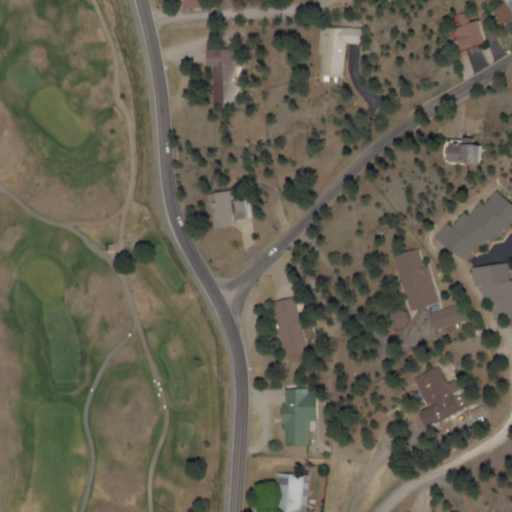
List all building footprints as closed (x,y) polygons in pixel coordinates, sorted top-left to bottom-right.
[(214,9),(213,0),(189,0),(190,10),(214,9)] [(495,41),(487,21),(479,24),(475,15),(459,21),(472,50),(495,41)] [(366,28),(326,28),(325,81),(350,81),(350,44),(366,44),(366,28)] [(217,104),(245,104),(245,49),(217,49),(217,104)] [(490,144),(460,144),(460,164),(490,164),(490,144)] [(219,225),(256,220),(252,189),(215,194),(219,225)] [(511,197),(502,191),(492,206),(486,202),(477,217),(470,212),(460,228),(453,224),(443,240),(474,259),(482,245),(489,250),(499,234),(506,238),(511,229),(511,197)] [(441,304),(423,248),(397,257),(415,313),(441,304)] [(511,263),(479,268),(482,288),(490,286),(492,304),(499,303),(502,322),(511,320),(511,263)] [(276,302),(285,357),(306,354),(297,299),(276,302)] [(440,330),(468,321),(463,305),(434,314),(440,330)] [(414,379),(434,426),(467,412),(454,382),(448,385),(441,368),(414,379)] [(318,390),(287,390),(287,446),(311,445),(311,421),(318,421),(318,390)] [(306,510),(307,475),(278,474),(276,511),(316,511),(317,510),(306,510)]
